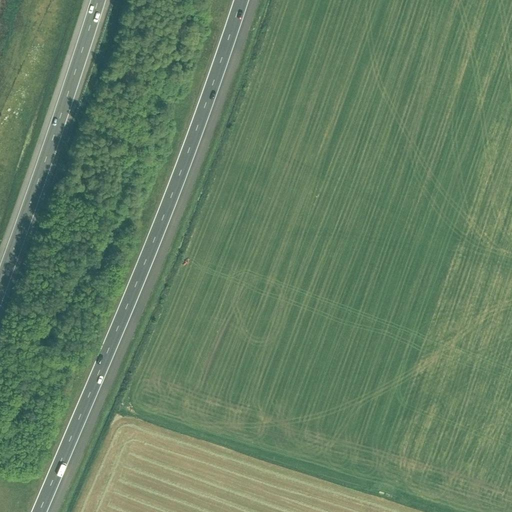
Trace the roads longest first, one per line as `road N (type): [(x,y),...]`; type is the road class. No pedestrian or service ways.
road 1 (motorway): [(42,511),(174,196),(243,0)]
road 2 (motorway): [(97,0),(0,288)]
